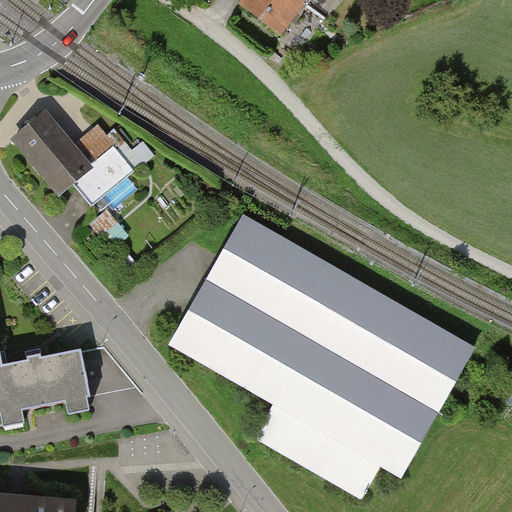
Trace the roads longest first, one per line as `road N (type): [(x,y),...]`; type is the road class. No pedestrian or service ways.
road 1 (track): [(511,270),(441,238),(375,194),(262,65),(172,0)]
road 2 (residential): [(263,511),(0,188)]
road 3 (tertiary): [(0,69),(45,52),(95,0)]
